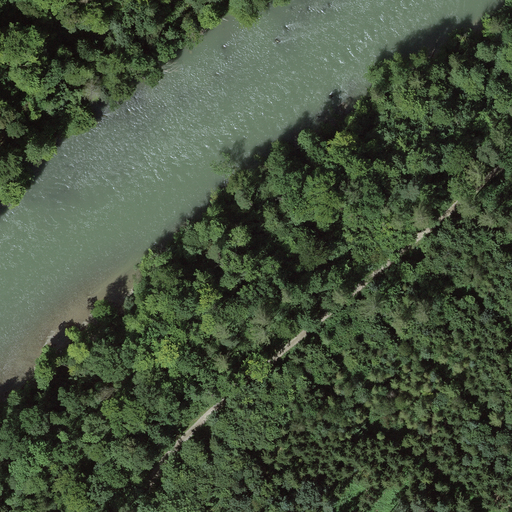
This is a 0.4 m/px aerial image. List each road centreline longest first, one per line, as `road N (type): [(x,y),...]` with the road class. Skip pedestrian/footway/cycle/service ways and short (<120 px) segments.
road 1 (track): [(511,154),(254,371)]
road 2 (track): [(254,371),(177,433),(122,511)]
